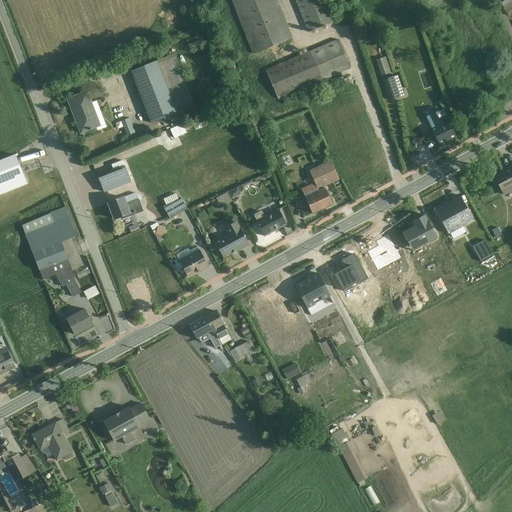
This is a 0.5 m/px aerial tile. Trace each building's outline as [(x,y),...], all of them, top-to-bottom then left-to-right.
[(274,0),(231,0),(255,56),(291,42),(274,0)] [(324,0),(296,0),(309,34),(333,25),(324,0)] [(199,55),(214,50),(210,39),(196,43),(199,55)] [(340,43),(267,72),(278,100),(351,71),(340,43)] [(178,55),(133,73),(154,123),(198,105),(178,55)] [(209,65),(218,63),(217,57),(208,59),(209,65)] [(384,61),(389,78),(398,75),(393,58),(384,61)] [(383,82),(391,107),(407,101),(398,77),(383,82)] [(77,133),(98,124),(84,89),(63,98),(77,133)] [(437,146),(454,136),(443,115),(425,124),(437,146)] [(195,118),(170,129),(173,138),(199,126),(195,118)] [(137,120),(130,123),(135,138),(142,135),(137,120)] [(12,158),(0,163),(0,196),(24,187),(12,158)] [(501,195),(511,189),(511,163),(490,175),(501,195)] [(108,194),(134,183),(126,165),(100,176),(108,194)] [(308,214),(330,204),(323,186),(300,196),(308,214)] [(237,193),(240,200),(248,196),(245,189),(237,193)] [(224,211),(240,202),(235,192),(219,202),(224,211)] [(112,222),(141,209),(136,197),(124,202),(121,194),(103,202),(112,222)] [(174,207),(187,202),(184,194),(170,200),(174,207)] [(178,219),(195,212),(191,202),(174,209),(178,219)] [(261,235),(285,223),(277,208),(253,220),(261,235)] [(28,235),(46,281),(59,275),(65,291),(71,288),(76,300),(84,297),(64,248),(81,241),(69,212),(58,217),(60,222),(28,235)] [(221,258),(248,243),(235,219),(220,228),(224,236),(212,243),(221,258)] [(368,277),(437,245),(426,222),(337,263),(356,303),(375,294),(368,277)] [(159,226),(163,240),(172,237),(168,223),(159,226)] [(186,277),(206,266),(197,249),(177,260),(186,277)] [(433,286),(449,278),(443,266),(427,275),(433,286)] [(94,267),(82,272),(84,277),(97,272),(94,267)] [(103,285),(91,292),(96,301),(108,295),(103,285)] [(338,292),(316,303),(326,321),(347,310),(338,292)] [(70,334),(91,324),(82,307),(62,317),(70,334)] [(275,348),(303,334),(294,316),(279,324),(271,309),(258,315),(275,348)] [(214,339),(226,332),(213,310),(200,317),(214,339)] [(116,314),(107,318),(113,331),(121,327),(116,314)] [(214,339),(200,317),(189,325),(202,347),(214,339)] [(423,391),(491,356),(474,323),(411,356),(420,374),(416,376),(423,391)] [(231,352),(237,362),(256,351),(250,341),(231,352)] [(0,373),(13,367),(3,347),(0,348),(0,373)] [(225,358),(215,366),(221,374),(231,365),(225,358)] [(290,369),(295,382),(309,376),(303,364),(290,369)] [(307,389),(320,384),(315,375),(303,380),(307,389)] [(111,440),(137,425),(125,405),(99,421),(111,440)] [(54,460),(70,451),(53,422),(30,435),(39,449),(46,445),(54,460)] [(13,481),(33,470),(22,450),(2,461),(13,481)] [(118,483),(108,489),(119,510),(130,504),(118,483)] [(26,511),(64,511),(68,511),(64,499),(26,511)]
